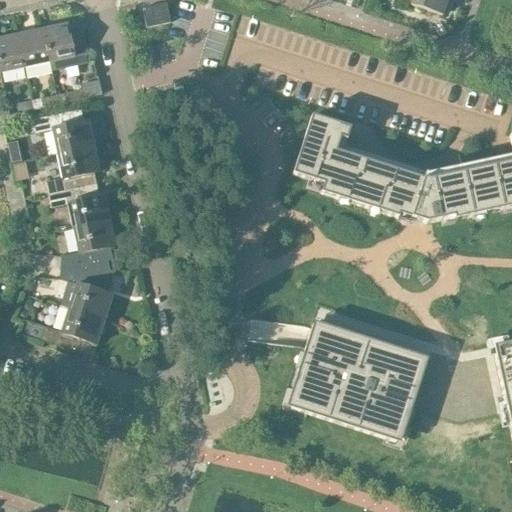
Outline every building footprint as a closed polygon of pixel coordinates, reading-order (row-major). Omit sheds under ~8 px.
[(441,17),(445,0),(410,0),(409,6),(441,17)] [(145,29),(169,24),(165,5),(141,10),(145,29)] [(42,31),(48,63),(50,71),(87,63),(80,33),(68,35),(66,26),(42,31)] [(24,69),(48,63),(42,31),(17,36),(24,69)] [(0,73),(24,69),(17,36),(0,40),(0,73)] [(82,100),(80,91),(64,95),(66,104),(82,100)] [(57,106),(57,105),(55,96),(39,100),(41,109),(57,106)] [(33,111),(31,102),(15,105),(17,114),(33,111)] [(0,118),(8,116),(8,115),(6,107),(0,108),(0,118)] [(56,156),(92,149),(86,122),(77,124),(75,112),(32,121),(34,134),(51,131),(56,156)] [(309,117),(291,176),(310,182),(322,185),(319,195),(337,201),(338,197),(349,201),(348,204),(366,210),(367,207),(379,210),(378,214),(396,219),(397,217),(424,225),(451,219),(451,222),(470,218),(469,215),(481,212),(482,216),(501,212),(500,208),(511,206),(511,163),(432,181),(429,181),(429,182),(423,181),(334,153),(335,148),(338,140),(344,141),(348,130),(331,124),(309,117)] [(48,197),(96,186),(91,187),(89,175),(97,173),(92,149),(56,156),(62,181),(45,184),(48,197)] [(73,230),(108,223),(103,198),(94,200),(92,189),(96,188),(96,186),(48,197),(51,210),(67,206),(73,230)] [(105,283),(108,273),(109,271),(104,251),(114,249),(108,223),(73,230),(78,256),(61,259),(60,270),(88,272),(88,277),(105,283)] [(0,272),(9,275),(12,267),(0,262),(0,272)] [(101,294),(105,283),(88,277),(88,272),(60,270),(58,282),(74,287),(67,310),(102,321),(110,297),(101,294)] [(22,323),(19,336),(38,342),(81,356),(86,343),(95,345),(102,321),(67,310),(59,334),(43,329),(42,330),(22,323)] [(290,393),(285,409),(390,443),(395,427),(400,428),(407,406),(401,404),(406,390),(412,391),(421,362),(408,358),(409,355),(321,327),(320,330),(307,326),(299,350),(297,355),(304,357),(299,371),(293,370),(286,392),(290,393)] [(503,348),(488,352),(490,359),(511,463),(511,341),(502,344),(503,348)]
